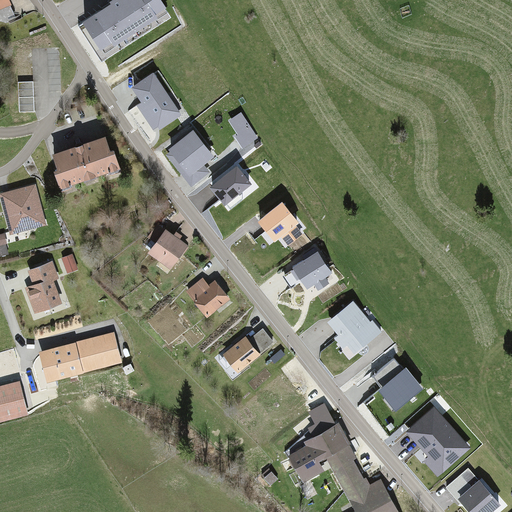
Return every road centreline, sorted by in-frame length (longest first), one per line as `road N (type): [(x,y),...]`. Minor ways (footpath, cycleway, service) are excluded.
road 1 (residential): [(434,511),(112,105)]
road 2 (residential): [(44,0),(112,105)]
